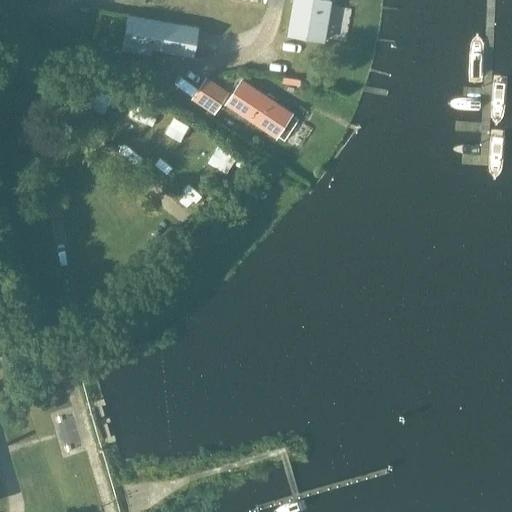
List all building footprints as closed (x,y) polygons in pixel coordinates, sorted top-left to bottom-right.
[(322,42),(329,2),(318,0),(293,0),(287,36),(322,42)] [(150,48),(189,55),(193,33),(194,30),(129,18),(123,50),(149,55),(150,48)] [(205,79),(194,97),(192,100),(213,113),(226,93),(205,79)] [(286,112),(240,82),(226,103),(271,133),(286,112)] [(165,125),(169,114),(148,106),(144,117),(165,125)] [(209,170),(222,154),(213,147),(200,162),(209,170)] [(156,174),(170,163),(161,151),(147,162),(156,174)] [(70,413),(57,416),(64,448),(77,445),(70,413)]
